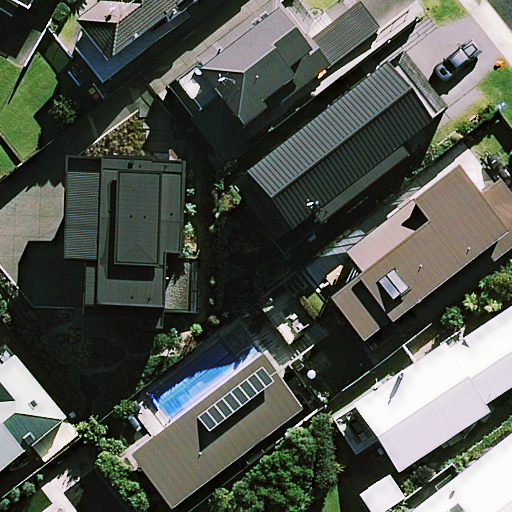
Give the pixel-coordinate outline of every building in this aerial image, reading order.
[(86,30),(118,70),(208,0),(106,0),(103,2),(110,12),(86,30)] [(335,71),(281,2),(199,65),(226,99),(195,123),(222,158),(335,71)] [(264,198),(307,254),(436,154),(405,115),(384,131),(365,107),(285,170),(291,178),(264,198)] [(0,178),(19,164),(0,139),(0,178)] [(90,180),(93,324),(201,321),(197,178),(90,180)] [(439,314),(442,317),(511,264),(511,233),(494,211),(477,224),(455,196),(388,247),(416,283),(402,294),(425,324),(439,314)] [(310,328),(283,289),(262,304),(289,343),(310,328)] [(407,474),(496,416),(491,408),(511,393),(511,314),(454,352),(451,347),(362,405),(407,474)] [(137,457),(178,511),(312,411),(270,357),(137,457)] [(0,480),(72,421),(21,359),(0,375),(0,480)] [(511,511),(511,440),(421,511),(511,511)]
